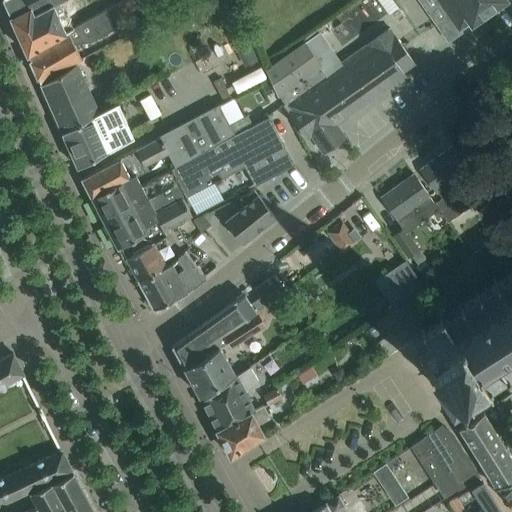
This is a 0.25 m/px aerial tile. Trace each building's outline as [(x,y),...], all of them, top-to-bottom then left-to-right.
[(94,0),(3,0),(27,53),(72,27),(65,15),(94,0)] [(81,61),(80,59),(72,43),(76,41),(78,46),(115,26),(112,21),(138,7),(134,0),(123,0),(72,27),(27,53),(40,83),(81,61)] [(287,0),(302,24),(336,2),(334,0),(287,0)] [(419,0),(448,41),(461,31),(459,29),(468,22),(470,25),(505,0),(419,0)] [(403,72),(402,71),(401,69),(412,61),(389,27),(324,73),(319,65),(321,64),(304,41),(265,69),(277,95),(278,95),(284,103),(282,104),(305,136),(311,132),(324,151),(343,138),(332,122),(371,95),(372,96),(374,96),(375,96),(377,94),(379,93),(380,91),(378,89),(403,72)] [(99,112),(79,68),(98,58),(99,60),(116,52),(111,43),(80,59),(81,61),(40,83),(61,132),(99,112)] [(92,197),(136,174),(137,176),(149,170),(147,164),(168,153),(175,166),(253,125),(237,95),(128,152),(112,160),(81,177),(92,197)] [(77,167),(133,137),(118,103),(99,112),(61,132),(77,167)] [(165,234),(154,214),(182,198),(214,181),(215,184),(223,180),(221,177),(244,166),(254,185),(293,164),(269,118),(253,126),(253,125),(175,166),(141,184),(137,176),(136,174),(92,197),(117,246),(119,245),(125,257),(165,234)] [(462,173),(468,168),(452,146),(420,169),(436,192),(437,191),(442,197),(434,203),(448,222),(473,204),(477,210),(489,201),(477,184),(472,188),(462,173)] [(290,172),(299,185),(316,174),(307,161),(290,172)] [(380,197),(397,220),(429,196),(413,173),(380,197)] [(225,221),(241,242),(274,216),(254,189),(239,197),(245,205),(225,221)] [(178,255),(184,249),(183,248),(187,245),(175,223),(191,214),(182,198),(154,214),(165,234),(125,257),(138,280),(176,259),(178,255)] [(199,232),(218,259),(235,248),(217,220),(199,232)] [(408,255),(418,248),(404,227),(394,234),(408,255)] [(494,243),(475,257),(484,269),(503,256),(494,243)] [(205,275),(184,249),(178,255),(176,259),(138,280),(153,309),(187,290),(187,288),(191,285),(192,286),(205,275)] [(285,259),(276,265),(282,274),(287,270),(288,264),(285,259)] [(406,259),(391,269),(406,293),(421,283),(406,259)] [(511,267),(510,269),(511,272),(498,281),(496,277),(492,279),(494,282),(479,292),(477,289),(474,291),(476,294),(462,303),(460,300),(457,302),(458,305),(442,316),(440,313),(436,315),(436,316),(419,327),(421,329),(418,331),(427,344),(426,349),(423,351),(427,356),(419,361),(438,391),(446,386),(449,392),(452,390),(457,391),(465,404),(468,402),(470,405),(511,377),(511,267)] [(406,293),(391,269),(376,279),(391,302),(406,293)] [(254,287),(265,304),(280,293),(268,277),(254,287)] [(256,310),(244,294),(172,345),(182,364),(202,353),(198,346),(256,310)] [(256,310),(198,346),(202,353),(182,364),(199,394),(233,371),(219,348),(225,344),(227,346),(266,323),(257,309),(256,310)] [(23,373),(12,353),(0,359),(0,503),(8,500),(28,491),(49,482),(72,471),(61,450),(39,460),(19,469),(0,477),(0,386),(2,385),(23,373)] [(201,400),(218,431),(256,411),(244,390),(259,381),(251,365),(201,400)] [(511,394),(510,391),(501,397),(508,407),(511,404),(511,394)] [(263,406),(256,411),(218,431),(230,454),(256,437),(261,433),(256,423),(268,417),(263,406)] [(511,455),(483,410),(476,415),(457,427),(495,486),(496,487),(511,477),(511,455)] [(478,476),(478,475),(477,475),(468,461),(469,461),(468,459),(468,460),(464,453),(463,452),(460,447),(459,446),(452,435),(453,435),(452,434),(447,437),(441,427),(442,427),(441,425),(440,426),(440,427),(433,431),(432,431),(432,432),(425,436),(424,436),(424,437),(412,444),(446,497),(478,476)] [(386,463),(373,471),(378,478),(390,470),(386,463)] [(26,511),(93,511),(72,472),(29,492),(38,507),(26,511)] [(511,477),(496,487),(511,508),(511,477)] [(466,511),(501,511),(481,480),(471,487),(484,507),(476,511),(473,511),(470,506),(465,509),(466,511)] [(309,511),(331,511),(332,511),(344,504),(338,493),(324,501),(326,503),(310,511),(309,511)] [(455,511),(466,511),(465,509),(457,496),(449,501),(455,511)]
